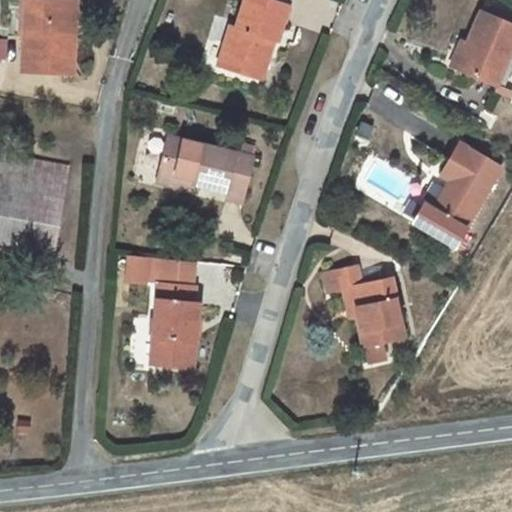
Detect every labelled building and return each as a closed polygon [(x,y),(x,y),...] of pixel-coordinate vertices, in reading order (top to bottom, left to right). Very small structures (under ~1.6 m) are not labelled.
[(72,73),(74,0),(24,0),(22,72),(72,73)] [(230,48),(224,46),(218,66),(262,79),(268,56),(263,55),(268,37),(273,39),(277,40),(287,8),(262,0),(244,0),(235,30),(230,48)] [(457,68),(497,86),(511,51),(511,25),(481,12),(466,44),(457,68)] [(230,48),(235,30),(230,28),(224,46),(230,48)] [(263,55),(268,56),(273,39),(268,37),(263,55)] [(457,68),(466,44),(461,42),(451,66),(457,68)] [(252,159),(168,138),(158,175),(191,183),(228,192),(243,196),(252,159)] [(455,247),(466,229),(501,168),(460,144),(441,176),(450,181),(434,211),(424,205),(414,223),(455,247)] [(66,167),(0,155),(0,190),(28,195),(59,201),(66,167)] [(191,183),(158,175),(156,181),(190,190),(191,183)] [(28,195),(0,190),(0,240),(18,244),(28,195)] [(226,198),(242,201),(243,196),(228,192),(226,198)] [(28,195),(18,244),(49,249),(59,201),(28,195)] [(158,339),(156,365),(193,369),(199,304),(194,303),(195,287),(192,287),(194,262),(164,259),(161,285),(158,285),(153,339),(158,339)] [(329,273),(333,292),(343,290),(350,288),(357,318),(364,347),(366,346),(370,364),(387,360),(383,342),(403,338),(390,279),(361,285),(356,268),(329,273)] [(350,288),(343,290),(350,319),(357,318),(350,288)]
